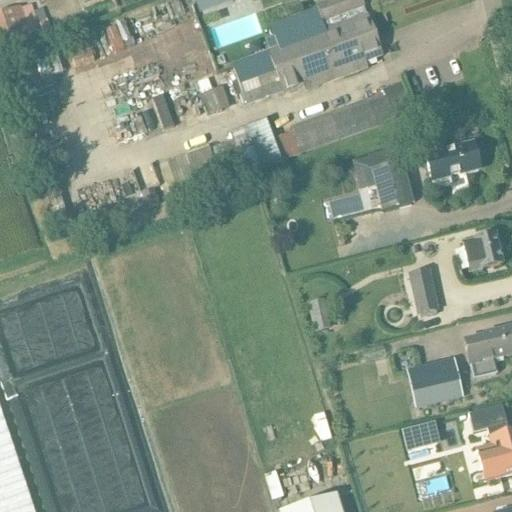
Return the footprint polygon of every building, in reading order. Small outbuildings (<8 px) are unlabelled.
[(197,0),(203,14),(240,0),(197,0)] [(364,66),(381,60),(366,18),(359,0),(333,0),(314,7),(316,12),(271,29),(275,39),(264,43),(267,52),(231,66),(246,109),(282,95),(303,88),(305,94),(366,72),(364,66)] [(29,38),(40,35),(31,8),(21,11),(20,10),(0,15),(0,53),(31,44),(29,38)] [(178,197),(414,116),(402,83),(381,91),(383,97),(274,135),(269,120),(229,134),(232,143),(208,151),(208,149),(165,164),(166,165),(158,168),(166,190),(175,187),(178,197)] [(192,109),(197,122),(228,110),(221,90),(201,97),(201,98),(197,99),(200,106),(192,109)] [(162,98),(152,102),(163,133),(173,130),(162,98)] [(425,160),(433,192),(451,187),(449,179),(479,172),(473,148),(442,156),(425,160)] [(398,150),(365,158),(374,189),(380,216),(412,208),(398,150)] [(68,219),(56,182),(43,186),(55,224),(68,219)] [(495,237),(462,245),(469,275),(502,267),(495,237)] [(431,285),(410,290),(416,318),(437,313),(431,285)] [(309,304),(317,334),(334,330),(327,300),(309,304)] [(464,345),(473,382),(496,377),(493,362),(511,357),(511,330),(485,337),(486,340),(464,345)] [(414,411),(462,399),(452,361),(404,373),(414,411)] [(316,428),(330,425),(325,404),(311,408),(316,428)] [(485,456),(492,483),(511,477),(511,432),(508,434),(502,408),(474,415),(479,435),(485,433),(488,445),(490,455),(485,456)] [(0,511),(33,511),(0,412),(0,511)] [(405,433),(353,445),(362,483),(414,471),(405,433)] [(275,502),(288,498),(281,474),(268,477),(275,502)] [(339,511),(336,500),(295,511),(339,511)]
